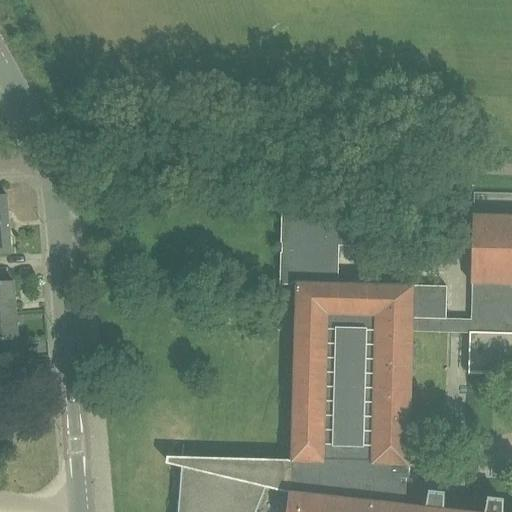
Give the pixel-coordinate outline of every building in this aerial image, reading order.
[(392,118),(308,115),(308,131),(392,133),(392,118)] [(0,224),(9,224),(6,196),(0,196),(0,224)] [(292,459),(197,457),(173,456),(173,465),(183,467),(180,497),(178,511),(503,511),(503,502),(489,500),(489,498),(488,498),(484,511),(464,511),(460,511),(444,510),(444,495),(430,493),(430,492),(428,492),(425,507),(406,505),(371,501),(372,464),(409,465),(409,439),(412,331),(469,333),(469,335),(468,375),(469,375),(511,376),(511,216),(472,215),(471,283),(473,283),(472,320),(446,319),(447,286),(413,286),(338,284),(339,245),(359,246),(360,211),(283,208),(281,283),(296,283),(292,459)] [(0,254),(11,254),(9,224),(0,224),(0,254)] [(0,311),(16,310),(13,281),(0,282),(0,311)] [(18,339),(16,310),(0,311),(0,355),(6,355),(7,355),(6,340),(18,339)]
